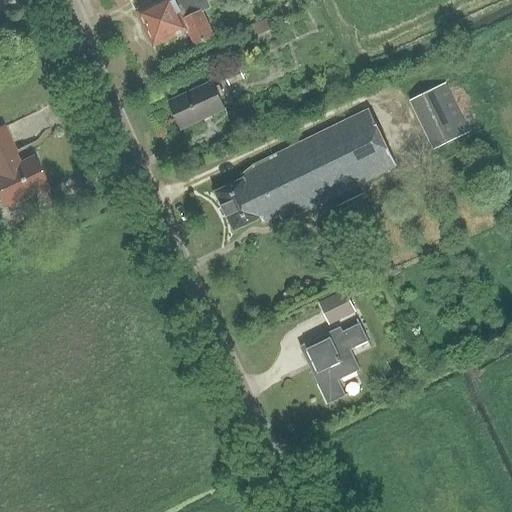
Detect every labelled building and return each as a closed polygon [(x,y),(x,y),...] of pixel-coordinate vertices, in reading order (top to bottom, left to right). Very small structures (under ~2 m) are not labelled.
[(210,8),(205,0),(157,0),(159,4),(139,13),(147,31),(146,34),(149,39),(151,40),(153,44),(186,29),(193,46),(214,37),(203,11),(210,8)] [(274,30),(270,18),(247,27),(252,39),(274,30)] [(228,86),(244,79),(238,69),(223,76),(228,86)] [(226,109),(213,82),(167,103),(180,131),(226,109)] [(409,100),(432,150),(469,133),(445,83),(409,100)] [(237,135),(258,125),(250,107),(228,117),(237,135)] [(233,231),(261,218),(263,224),(279,216),(282,223),(396,167),(369,109),(251,166),(240,175),(242,180),(215,193),(233,231)] [(17,165),(12,155),(15,153),(3,128),(0,128),(0,201),(2,207),(46,186),(33,158),(17,165)] [(386,243),(362,194),(334,208),(337,215),(340,214),(360,255),(386,243)] [(27,315),(88,286),(80,270),(19,299),(27,315)] [(132,315),(119,287),(79,306),(92,334),(132,315)] [(353,313),(343,292),(320,303),(330,324),(353,313)] [(330,339),(306,350),(316,371),(312,374),(327,405),(345,397),(338,381),(360,371),(351,350),(368,342),(360,324),(342,332),(340,327),(327,334),(330,339)]
